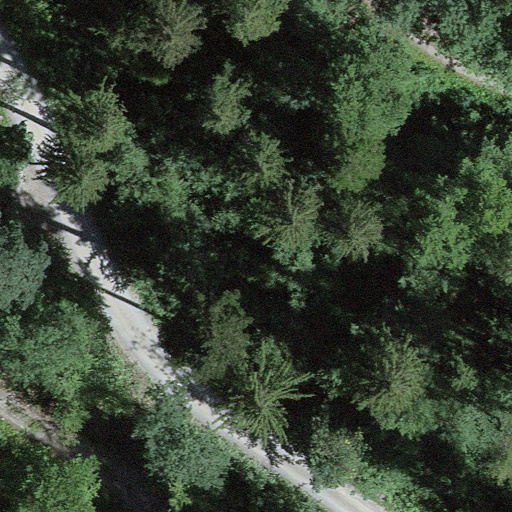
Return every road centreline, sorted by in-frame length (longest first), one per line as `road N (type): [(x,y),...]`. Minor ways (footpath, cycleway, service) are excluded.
road 1 (track): [(0,49),(58,213),(109,293),(172,359),(359,511)]
road 2 (track): [(335,0),(511,102)]
road 3 (track): [(0,398),(130,473),(161,511)]
